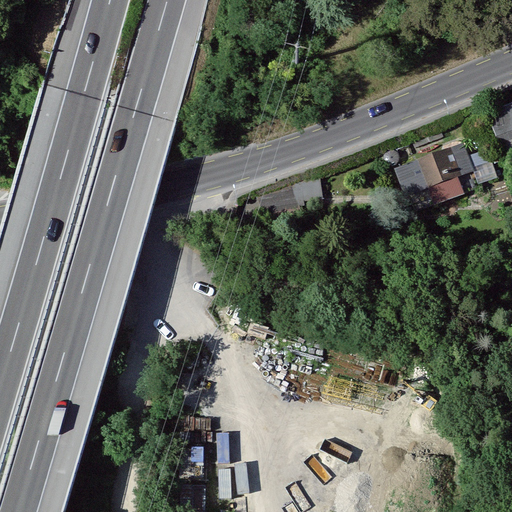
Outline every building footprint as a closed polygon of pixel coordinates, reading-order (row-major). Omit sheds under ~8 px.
[(511,102),(485,113),(497,143),(500,142),(507,158),(511,155),(511,102)] [(470,154),(465,140),(397,166),(407,191),(430,183),(437,202),(462,192),(456,176),(494,161),(489,147),(470,154)] [(322,197),(320,180),(294,182),(296,200),(322,197)] [(299,207),(264,214),(266,225),(302,219),(299,207)] [(243,477),(219,479),(221,506),(245,504),(243,477)]
